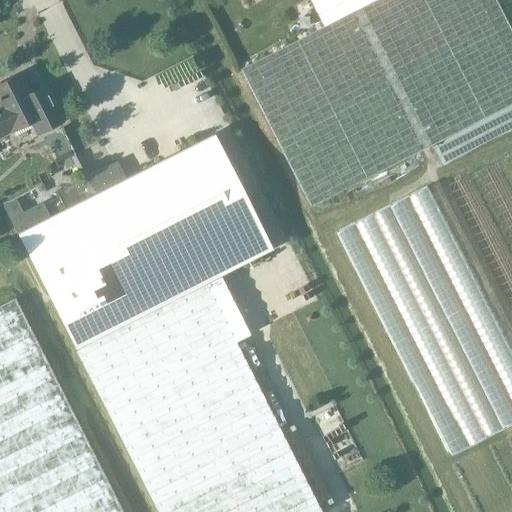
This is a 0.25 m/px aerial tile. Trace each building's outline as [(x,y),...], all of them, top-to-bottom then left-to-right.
[(511,30),(496,0),(379,0),(326,27),(241,71),(312,208),(511,105),(511,30)] [(312,0),(326,27),(379,0),(312,0)] [(44,131),(62,122),(42,81),(27,89),(20,74),(0,84),(0,106),(0,107),(0,135),(12,129),(13,131),(38,118),(44,131)] [(76,348),(220,275),(272,249),(215,134),(126,179),(117,161),(57,192),(66,209),(48,218),(27,229),(18,233),(76,348)] [(511,423),(511,356),(436,184),(338,227),(440,456),(511,423)] [(159,511),(321,511),(234,338),(248,330),(220,275),(76,348),(159,511)] [(0,511),(122,511),(16,300),(0,307),(0,511)]
